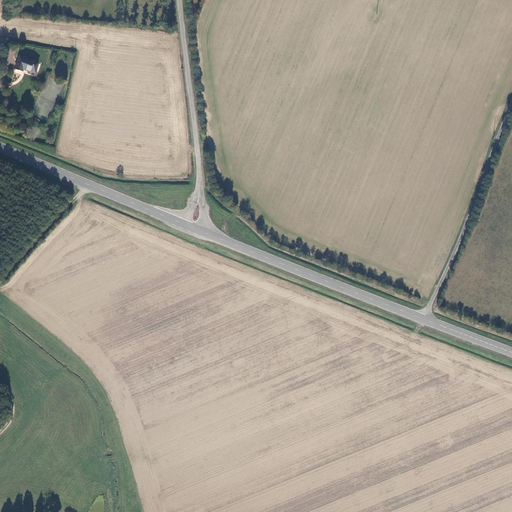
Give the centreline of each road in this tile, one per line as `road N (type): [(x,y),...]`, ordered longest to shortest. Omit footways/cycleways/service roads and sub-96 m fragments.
road 1 (secondary): [(203,232),(423,319)]
road 2 (unclassified): [(423,319),(511,107)]
road 3 (secondary): [(0,147),(182,224)]
road 4 (unclassified): [(180,0),(200,182)]
road 5 (track): [(88,185),(0,283)]
